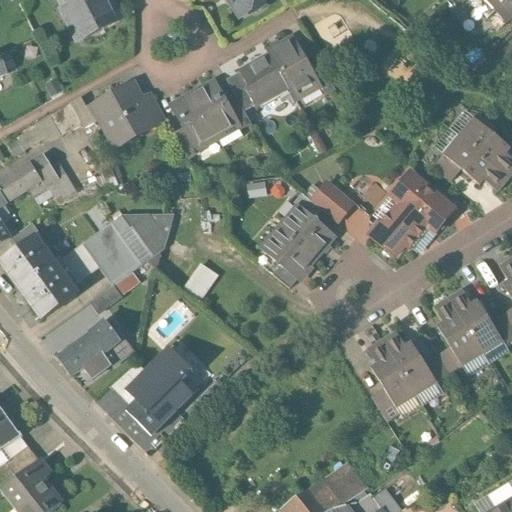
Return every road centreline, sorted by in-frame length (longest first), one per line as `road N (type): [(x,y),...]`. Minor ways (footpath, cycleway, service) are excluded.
road 1 (secondary): [(0,325),(177,511)]
road 2 (residential): [(511,226),(315,327)]
